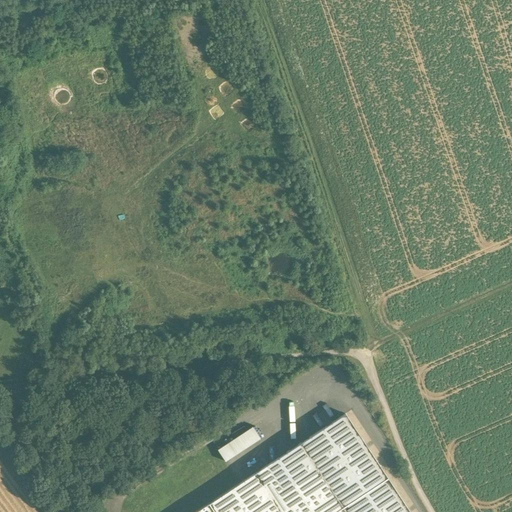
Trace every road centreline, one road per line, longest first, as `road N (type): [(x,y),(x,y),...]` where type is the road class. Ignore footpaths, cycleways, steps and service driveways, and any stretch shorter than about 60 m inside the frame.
road 1 (track): [(0,389),(363,348),(431,511)]
road 2 (track): [(363,348),(404,334),(293,0)]
